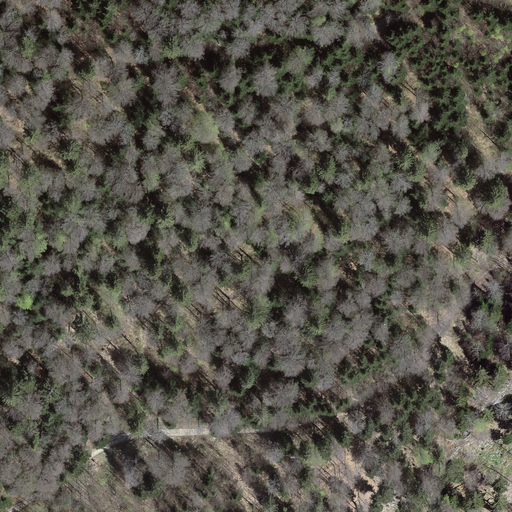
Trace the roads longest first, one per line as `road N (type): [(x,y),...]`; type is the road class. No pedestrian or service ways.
road 1 (track): [(511,263),(475,283),(398,373),(315,418),(278,428),(116,439),(10,511)]
road 2 (track): [(511,9),(461,1),(0,95)]
